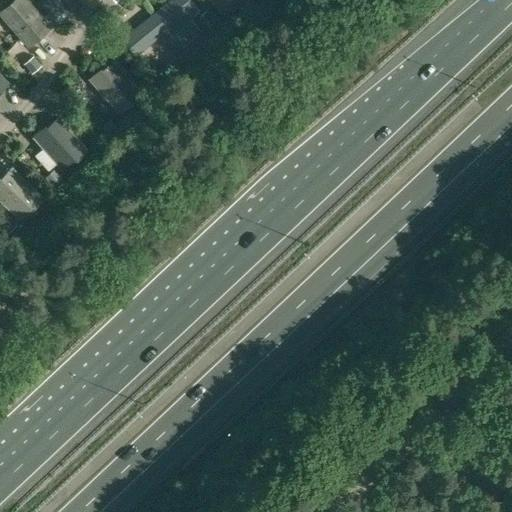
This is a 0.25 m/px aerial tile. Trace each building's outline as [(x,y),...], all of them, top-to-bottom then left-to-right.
[(25,0),(10,0),(0,9),(0,14),(28,47),(50,28),(25,0)] [(51,0),(36,0),(36,1),(49,16),(58,7),(51,0)] [(187,0),(170,0),(123,39),(136,55),(160,35),(176,54),(202,32),(191,19),(198,13),(187,0)] [(209,0),(225,18),(245,0),(209,0)] [(229,29),(215,12),(212,15),(207,10),(199,18),(217,40),(229,29)] [(146,94),(116,60),(104,70),(103,69),(98,73),(97,72),(90,78),(122,115),(146,94)] [(0,74),(0,91),(9,84),(0,74)] [(88,152),(58,118),(46,129),(45,127),(40,132),(39,130),(32,136),(64,173),(88,152)] [(43,200),(10,168),(0,178),(0,202),(20,222),(43,200)] [(53,188),(61,181),(62,180),(54,171),(45,178),(53,188)] [(0,223),(0,225),(8,234),(17,224),(7,216),(0,223)]
